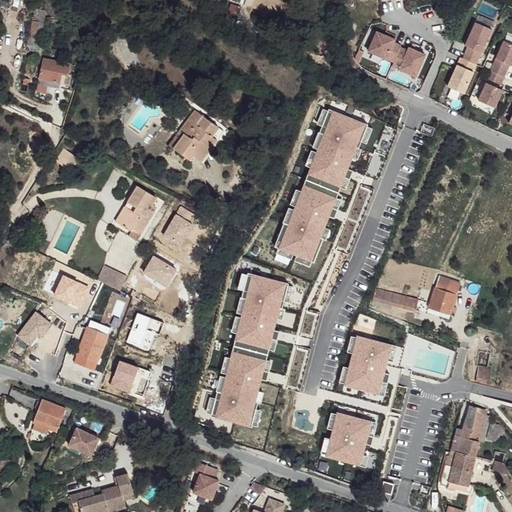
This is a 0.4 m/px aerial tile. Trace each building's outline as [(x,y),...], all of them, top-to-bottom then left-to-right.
[(44,0),(36,0),(28,45),(42,47),(49,7),(44,6),(44,0)] [(467,46),(462,55),(475,61),(489,30),(474,23),(464,44),(467,46)] [(396,37),(378,29),(370,49),(395,60),(403,43),(395,39),(396,37)] [(511,41),(505,39),(491,69),(505,75),(510,62),(511,63),(511,41)] [(409,48),(402,45),(395,60),(393,64),(417,74),(427,52),(410,45),(409,48)] [(475,61),(462,55),(449,84),(465,91),(478,63),(475,61)] [(75,64),(47,57),(42,76),(68,82),(75,64)] [(505,75),(491,69),(488,76),(501,82),(505,75)] [(503,88),(487,81),(479,98),(495,106),(503,88)] [(348,169),(367,127),(329,111),(320,130),(322,131),(274,247),(278,248),(293,254),(297,256),(311,261),(320,238),(324,228),(329,216),(334,218),(338,209),(332,207),(336,198),(340,187),(345,178),(349,180),(353,171),(348,169)] [(226,130),(201,113),(185,136),(188,138),(179,149),(195,160),(197,156),(205,162),(226,130)] [(399,128),(385,123),(365,176),(378,181),(399,128)] [(372,129),(367,127),(360,141),(366,143),(372,129)] [(361,149),(357,148),(353,158),(357,159),(361,149)] [(79,157),(64,149),(57,163),(73,171),(79,157)] [(345,178),(340,187),(345,189),(349,180),(345,178)] [(335,250),(348,255),(374,190),(361,184),(335,250)] [(165,197),(145,186),(123,221),(137,230),(140,227),(150,232),(165,206),(162,204),(165,197)] [(336,198),(332,207),(338,209),(341,200),(336,198)] [(330,230),(324,228),(320,238),(326,240),(330,230)] [(291,259),(293,254),(278,248),(276,253),(291,259)] [(311,261),(297,256),(294,261),(309,266),(311,261)] [(124,275),(109,266),(102,281),(116,287),(124,275)] [(92,277),(80,272),(50,319),(46,328),(55,334),(92,277)] [(287,283),(247,273),(240,297),(244,298),(220,393),(217,392),(211,416),(249,426),(256,401),(258,391),(261,379),(267,380),(269,371),(263,370),(266,360),(269,349),(272,339),(277,340),(279,331),(274,330),(277,318),(280,307),(282,300),(286,285),(287,283)] [(124,275),(116,287),(125,292),(133,279),(124,275)] [(458,282),(440,276),(430,303),(449,311),(458,282)] [(293,287),(286,285),(282,300),(289,302),(293,287)] [(375,291),(373,305),(425,311),(426,297),(375,291)] [(313,340),(320,313),(307,309),(300,337),(313,340)] [(50,319),(44,315),(39,324),(46,328),(50,319)] [(36,334),(21,324),(15,335),(30,344),(36,334)] [(108,334),(89,327),(80,353),(98,360),(108,334)] [(391,344),(357,335),(357,337),(352,353),(349,368),(344,383),(344,385),(379,394),(382,382),(387,383),(390,374),(384,372),(387,360),(391,344)] [(357,337),(351,336),(347,351),(352,353),(357,337)] [(397,346),(391,344),(387,360),(393,361),(397,346)] [(300,392),(311,349),(297,346),(286,389),(300,392)] [(263,370),(269,371),(271,361),(266,360),(263,370)] [(489,365),(479,364),(477,377),(488,379),(489,365)] [(349,368),(343,366),(339,382),(344,383),(349,368)] [(387,383),(382,382),(379,394),(384,395),(387,383)] [(42,400),(33,422),(55,431),(59,422),(64,409),(42,400)] [(484,413),(475,410),(469,430),(462,429),(460,435),(478,440),(484,413)] [(326,456),(360,465),(363,454),(366,443),(371,445),(374,436),(368,435),(372,421),(337,412),(332,429),(330,439),(326,454),(326,456)] [(332,429),(336,414),(331,412),(327,428),(332,429)] [(377,422),(372,421),(368,435),(374,436),(377,422)] [(96,439),(74,428),(67,445),(89,456),(96,439)] [(460,435),(457,435),(451,452),(458,455),(459,452),(473,455),(478,440),(460,435)] [(326,454),(330,439),(325,437),(321,453),(326,454)] [(7,445),(4,449),(6,451),(12,454),(15,447),(7,445)] [(504,451),(497,450),(495,459),(502,460),(504,451)] [(6,451),(0,462),(0,463),(5,467),(12,454),(6,451)] [(458,455),(451,452),(450,456),(446,455),(441,477),(451,479),(458,455)] [(473,455),(459,452),(458,455),(451,479),(466,483),(473,455)] [(368,456),(363,454),(360,465),(366,466),(368,456)] [(493,473),(505,474),(507,464),(494,463),(493,473)] [(196,464),(189,472),(198,475),(191,494),(210,501),(217,482),(212,480),(216,471),(196,464)] [(91,490),(71,495),(72,501),(75,500),(78,511),(104,511),(112,510),(111,506),(121,504),(121,501),(131,498),(125,475),(112,478),(115,486),(99,489),(100,493),(92,495),(91,490)] [(466,483),(451,479),(448,485),(469,492),(471,485),(466,483)] [(381,492),(392,495),(394,484),(383,481),(381,492)] [(251,484),(248,488),(257,496),(263,489),(251,484)] [(257,511),(252,510),(251,511),(280,511),(283,505),(267,499),(262,511),(257,511)]
